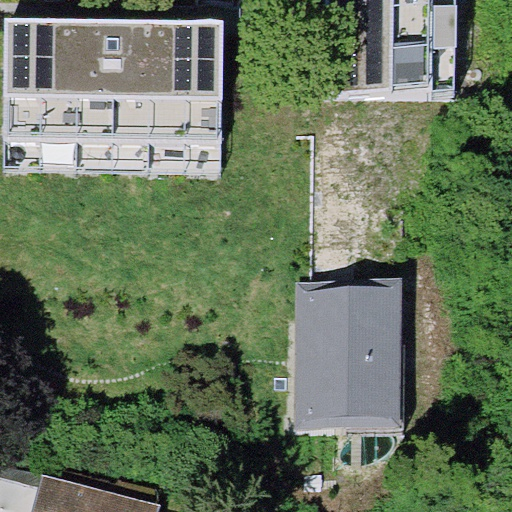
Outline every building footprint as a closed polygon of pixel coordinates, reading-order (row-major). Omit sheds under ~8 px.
[(455,0),(329,0),(329,95),(456,96),(455,0)] [(224,20),(5,16),(2,165),(221,169),(224,20)] [(402,279),(294,281),(295,357),(296,429),(404,427),(402,279)] [(160,511),(163,506),(44,475),(40,487),(33,511),(160,511)] [(33,511),(40,487),(0,476),(0,511),(33,511)]
